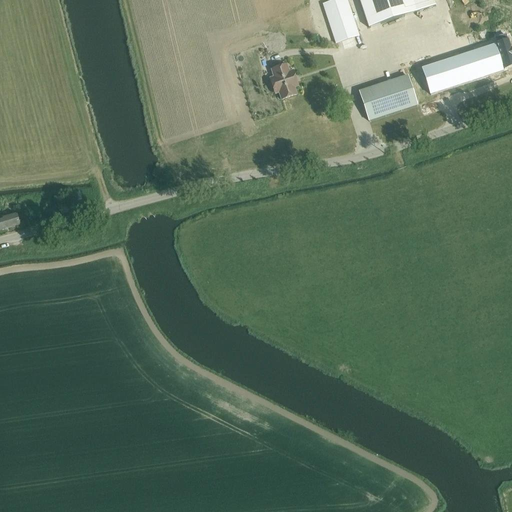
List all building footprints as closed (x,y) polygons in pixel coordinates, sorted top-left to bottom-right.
[(346,0),(340,0),(330,4),(323,6),(336,44),(359,37),(346,0)] [(359,0),(369,30),(436,7),(433,0),(359,0)] [(492,42),(491,41),(490,37),(488,30),(483,32),(479,33),(481,40),(482,44),(436,60),(447,91),(504,72),(504,71),(511,68),(511,50),(509,42),(497,46),(495,41),(492,42)] [(289,73),(287,66),(271,71),(273,78),(270,79),(275,95),(279,94),(281,101),(297,95),(295,89),(298,88),(296,83),(295,83),(293,77),(294,77),(293,72),(289,73)] [(422,94),(416,96),(420,106),(441,98),(430,67),(414,73),(422,94)] [(417,107),(408,77),(359,93),(369,122),(417,107)] [(58,205),(60,212),(61,216),(69,214),(66,203),(58,205)] [(0,232),(20,227),(16,215),(12,216),(12,217),(0,220),(0,232)]
